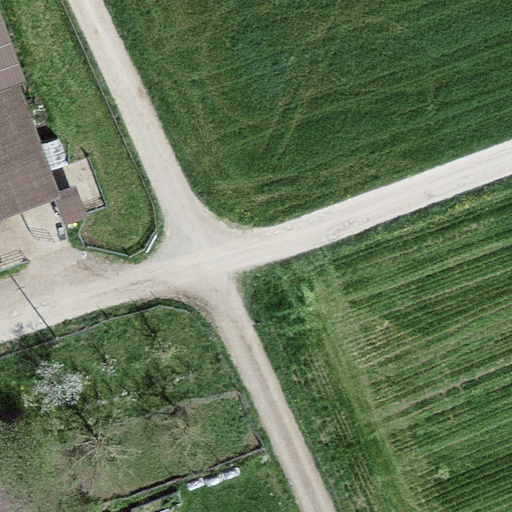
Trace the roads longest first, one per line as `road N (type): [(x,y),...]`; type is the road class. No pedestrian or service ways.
road 1 (track): [(82,0),(318,511)]
road 2 (track): [(207,263),(511,154)]
